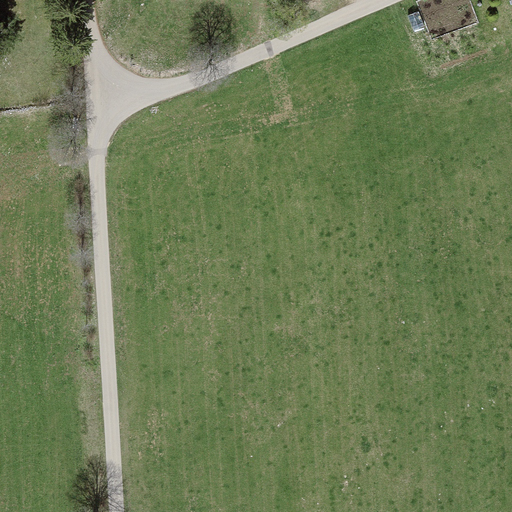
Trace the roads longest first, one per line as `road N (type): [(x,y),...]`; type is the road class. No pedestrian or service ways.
road 1 (unclassified): [(116,511),(95,128)]
road 2 (unclassified): [(95,128),(393,0)]
road 3 (unclassified): [(80,0),(95,128)]
